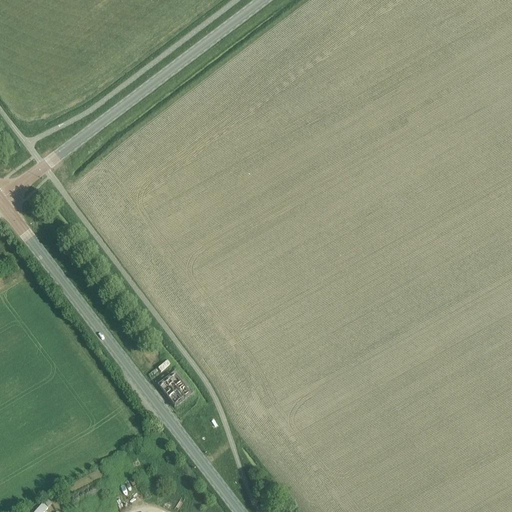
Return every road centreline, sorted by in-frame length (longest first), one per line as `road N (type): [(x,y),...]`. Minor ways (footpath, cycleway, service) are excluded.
road 1 (secondary): [(239,511),(0,201)]
road 2 (secondary): [(0,201),(275,0)]
